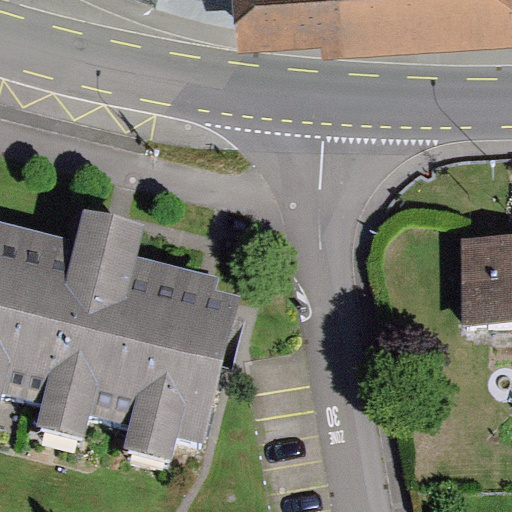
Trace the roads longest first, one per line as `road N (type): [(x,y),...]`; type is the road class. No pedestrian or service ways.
road 1 (residential): [(364,511),(323,254),(320,98)]
road 2 (secondary): [(320,98),(209,87),(0,38)]
road 3 (secondary): [(511,100),(320,98)]
